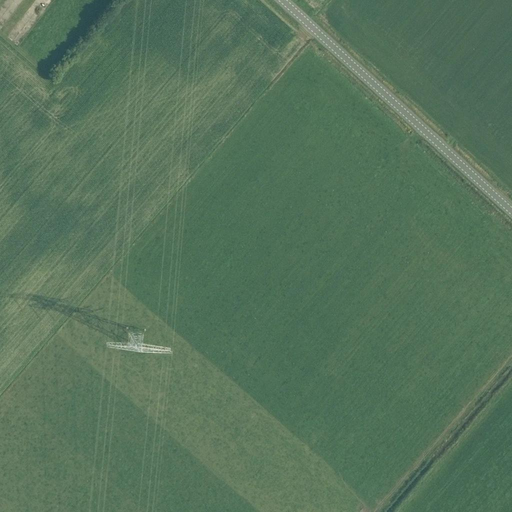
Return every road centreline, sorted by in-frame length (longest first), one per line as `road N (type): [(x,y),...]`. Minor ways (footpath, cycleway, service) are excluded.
road 1 (tertiary): [(511,211),(284,0)]
road 2 (track): [(163,335),(361,511)]
road 3 (track): [(343,495),(395,478),(511,348)]
